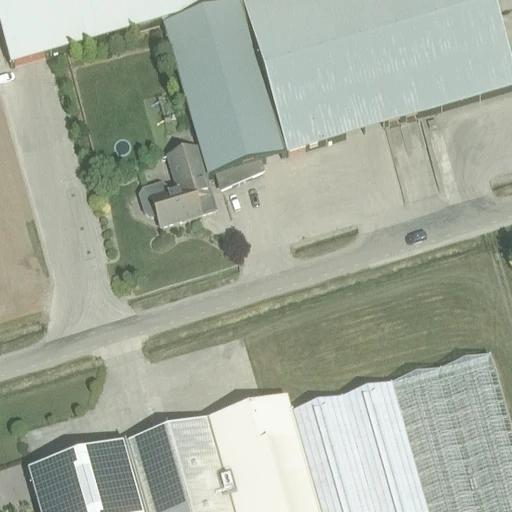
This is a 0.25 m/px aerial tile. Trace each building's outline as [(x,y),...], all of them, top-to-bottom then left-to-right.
[(241,0),(0,0),(0,34),(11,70),(242,2),(241,0)] [(511,69),(491,0),(255,0),(240,5),(286,158),(511,91),(511,69)] [(240,5),(163,27),(206,173),(203,174),(205,182),(217,179),(221,194),(262,176),(259,166),(286,158),(240,5)] [(427,123),(429,131),(437,128),(435,121),(427,123)] [(143,193),(139,199),(145,217),(151,221),(157,219),(160,231),(215,213),(205,182),(203,174),(196,151),(167,160),(175,183),(177,183),(180,192),(168,195),(167,190),(161,187),(143,193)] [(383,390),(290,416),(317,511),(511,511),(511,437),(490,359),(383,390)] [(286,402),(31,475),(41,511),(317,511),(290,416),(286,402)]
